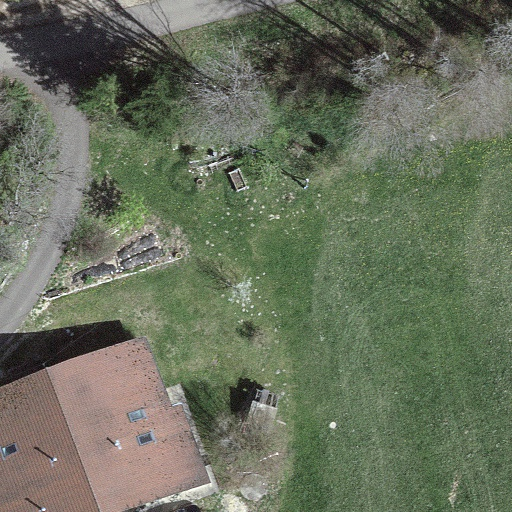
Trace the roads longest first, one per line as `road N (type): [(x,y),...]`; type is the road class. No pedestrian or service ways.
road 1 (unclassified): [(0,97),(305,0)]
road 2 (track): [(136,0),(25,89)]
